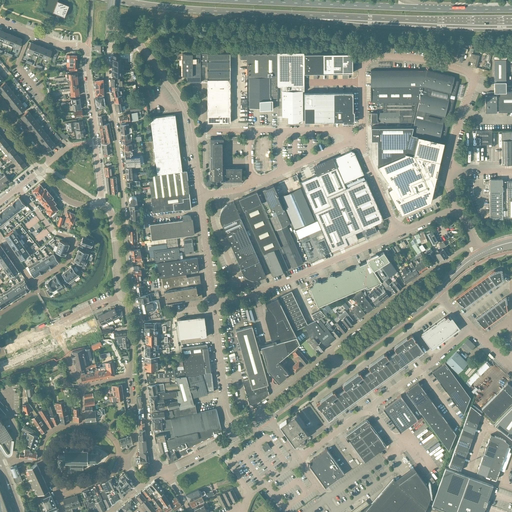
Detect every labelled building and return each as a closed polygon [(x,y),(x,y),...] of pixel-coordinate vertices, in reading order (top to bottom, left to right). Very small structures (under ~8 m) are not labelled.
[(57,0),(53,12),(65,17),(69,5),(57,0)] [(8,43),(11,35),(6,33),(3,41),(8,43)] [(13,45),(16,37),(11,35),(8,43),(13,45)] [(22,39),(16,37),(13,45),(18,47),(22,39)] [(33,53),(36,44),(31,42),(27,51),(33,53)] [(38,55),(41,46),(36,44),(33,53),(38,55)] [(43,57),(46,48),(41,46),(38,55),(43,57)] [(463,62),(466,48),(463,47),(462,50),(459,49),(457,54),(460,55),(459,61),(463,62)] [(51,51),(46,48),(43,57),(48,59),(51,51)] [(302,122),(302,91),(304,91),(304,85),(304,73),(353,72),(352,53),(304,53),(304,52),(277,52),(277,85),(282,85),(282,116),(288,116),(288,122),(302,122)] [(480,53),(475,52),(475,54),(472,53),(470,61),(473,62),(472,67),(477,68),(480,53)] [(200,82),(200,68),(200,53),(182,54),(182,75),(187,75),(187,82),(200,82)] [(230,122),(230,83),(230,53),(207,53),(207,63),(207,66),(208,122),(230,122)] [(277,100),(277,53),(247,53),(247,100),(249,100),(249,108),(259,108),(259,110),(266,109),(266,110),(267,110),(267,109),(272,109),(272,100),(277,100)] [(113,59),(111,59),(111,65),(121,65),(121,59),(119,59),(119,55),(113,55),(113,59)] [(511,91),(506,92),(506,89),(506,59),(494,59),(494,89),(494,92),(487,92),(487,95),(485,95),(485,112),(511,111),(511,91)] [(77,70),(77,62),(69,62),(66,62),(67,70),(70,70),(70,71),(73,71),(73,70),(77,70)] [(454,76),(427,70),(371,70),(371,102),(383,102),(417,102),(412,122),(411,126),(413,126),(411,134),(439,140),(444,141),(448,123),(443,122),(444,118),(449,119),(454,100),(449,98),(450,94),(455,96),(459,81),(454,80),(454,76)] [(122,85),(122,80),(120,80),(120,78),(111,79),(112,87),(120,86),(121,86),(122,85)] [(103,87),(103,79),(93,80),(94,87),(103,87)] [(0,85),(0,90),(1,92),(8,86),(5,82),(0,85)] [(5,96),(12,91),(8,86),(1,92),(5,96)] [(8,101),(15,95),(12,91),(5,96),(8,101)] [(353,111),(353,92),(304,92),(305,122),(343,121),(343,122),(354,122),(354,111),(353,111)] [(11,105),(19,99),(15,95),(8,101),(11,105)] [(105,106),(104,96),(95,97),(97,107),(105,106)] [(15,109),(22,103),(19,99),(11,105),(15,109)] [(122,111),(121,102),(122,102),(122,101),(125,101),(125,100),(114,103),(116,113),(122,111)] [(412,122),(417,102),(383,102),(383,112),(371,112),(371,123),(399,122),(412,122)] [(25,108),(22,103),(15,109),(18,113),(25,108)] [(24,121),(32,115),(28,111),(21,117),(24,121)] [(138,120),(137,112),(135,113),(135,112),(127,113),(127,116),(118,117),(119,122),(131,120),(132,121),(138,120)] [(35,119),(32,115),(24,121),(28,125),(35,119)] [(106,123),(105,115),(98,115),(99,124),(104,124),(106,123)] [(182,171),(179,143),(175,115),(150,118),(157,174),(182,171)] [(31,129),(38,124),(35,119),(28,125),(31,129)] [(83,129),(82,121),(66,123),(67,131),(74,130),(83,129)] [(109,123),(106,123),(104,124),(106,133),(107,142),(113,141),(109,123)] [(35,134),(42,128),(38,124),(31,129),(35,134)] [(129,133),(128,125),(126,125),(126,124),(120,125),(121,134),(129,133)] [(413,126),(411,126),(371,127),(371,140),(377,140),(377,165),(406,153),(407,153),(411,134),(413,126)] [(38,138),(45,132),(42,128),(35,134),(38,138)] [(85,134),(85,132),(84,132),(84,129),(83,129),(74,130),(75,137),(77,136),(78,137),(80,137),(81,136),(85,135),(85,134)] [(492,144),(492,130),(476,130),(476,144),(492,144)] [(48,136),(45,132),(38,138),(41,142),(48,136)] [(511,164),(511,132),(502,132),(502,165),(511,164)] [(377,165),(392,186),(388,189),(397,208),(400,214),(430,201),(432,192),(433,187),(436,187),(437,183),(437,180),(438,177),(436,176),(444,141),(439,140),(411,134),(407,153),(406,153),(377,165)] [(45,146),(52,140),(48,136),(41,142),(45,146)] [(0,146),(2,149),(10,142),(8,141),(7,142),(5,139),(0,143),(0,146)] [(242,180),(242,167),(224,168),(223,139),(210,139),(211,172),(212,172),(212,174),(211,174),(211,176),(212,176),(212,180),(211,180),(211,181),(242,180)] [(48,151),(55,145),(52,141),(52,140),(45,146),(48,151)] [(12,148),(10,145),(11,144),(10,142),(2,149),(5,153),(12,148)] [(112,152),(112,147),(102,149),(103,154),(109,153),(110,156),(113,156),(112,152)] [(8,158),(15,152),(12,148),(5,153),(7,155),(6,156),(8,158)] [(140,165),(139,156),(131,157),(130,155),(131,155),(131,150),(124,151),(126,166),(140,165)] [(317,174),(301,182),(331,251),(338,248),(348,243),(350,243),(355,241),(352,234),(363,229),(374,224),(382,221),(383,220),(381,215),(380,212),(369,187),(368,184),(366,179),(357,183),(354,178),(364,174),(355,154),(354,152),(351,151),(349,152),(345,153),(340,156),(333,158),(315,166),(318,174),(317,174)] [(12,162),(19,156),(15,152),(8,158),(9,160),(10,159),(12,162)] [(15,167),(22,160),(19,156),(12,162),(14,164),(13,165),(15,167)] [(19,170),(26,165),(22,160),(15,167),(16,169),(17,168),(19,170)] [(113,176),(112,166),(104,167),(105,176),(113,176)] [(189,192),(188,179),(186,171),(152,175),(153,180),(149,180),(151,197),(152,212),(183,208),(184,209),(191,208),(189,192)] [(10,181),(4,174),(2,176),(1,175),(0,175),(0,177),(5,184),(10,181)] [(503,219),(502,179),(489,179),(489,186),(488,186),(488,189),(489,189),(490,219),(503,219)] [(44,189),(40,184),(32,190),(36,195),(44,189)] [(267,199),(261,201),(273,230),(290,223),(279,197),(273,184),(262,189),(267,199)] [(40,200),(49,192),(45,188),(44,189),(36,195),(40,200)] [(302,188),(279,197),(290,223),(293,229),(295,228),(306,223),(316,219),(302,188)] [(261,201),(257,191),(239,199),(272,276),(290,268),(273,230),(261,201)] [(53,197),(49,192),(40,200),(43,205),(44,204),(52,198),(53,197)] [(129,206),(134,206),(134,209),(138,209),(137,204),(136,202),(136,201),(136,199),(136,198),(135,197),(133,196),(132,196),(131,197),(130,198),(129,199),(129,200),(129,202),(130,203),(129,203),(129,206)] [(25,205),(19,197),(14,200),(21,208),(25,205)] [(52,198),(44,204),(47,209),(53,204),(55,202),(52,198)] [(21,208),(14,200),(10,204),(16,212),(21,208)] [(259,260),(240,218),(241,218),(240,216),(233,201),(226,204),(227,205),(225,206),(223,208),(221,210),(220,212),(222,213),(221,215),(221,217),(220,219),(221,222),(221,224),(222,226),(240,267),(240,268),(241,269),(242,271),(244,273),(246,275),(248,276),(249,276),(249,278),(251,279),(254,279),(256,279),(258,278),(259,279),(266,276),(259,261),(260,261),(259,260)] [(10,204),(5,208),(13,217),(18,214),(10,204)] [(57,209),(53,204),(47,209),(46,211),(49,215),(57,209)] [(141,219),(140,209),(138,209),(134,209),(134,206),(129,206),(129,207),(130,219),(141,219)] [(5,208),(1,211),(9,221),(13,217),(5,208)] [(1,211),(0,211),(0,219),(4,224),(5,224),(4,224),(8,221),(9,221),(1,211)] [(73,223),(75,217),(77,218),(78,214),(68,211),(67,211),(66,211),(65,215),(67,216),(65,221),(70,222),(68,228),(67,231),(70,232),(71,229),(73,223)] [(194,234),(192,219),(191,219),(191,216),(189,215),(182,216),(183,220),(150,224),(152,239),(194,234)] [(374,224),(363,229),(366,236),(369,234),(371,235),(371,233),(377,231),(376,229),(374,224)] [(303,263),(287,226),(276,230),(292,268),(303,263)] [(129,231),(130,243),(131,243),(135,242),(138,242),(138,230),(137,227),(131,227),(131,231),(129,231)] [(13,230),(4,236),(8,241),(16,235),(13,230)] [(415,238),(410,242),(412,245),(417,254),(421,251),(416,243),(422,241),(423,243),(427,242),(426,240),(425,235),(423,231),(417,234),(416,234),(414,235),(415,238)] [(432,231),(426,234),(432,245),(438,242),(432,231)] [(18,234),(8,241),(11,246),(20,240),(21,239),(18,234)] [(94,240),(83,236),(80,243),(91,247),(94,240)] [(194,252),(192,238),(183,239),(184,247),(184,249),(185,253),(194,252)] [(330,251),(324,238),(318,241),(323,254),(324,254),(329,251),(329,252),(330,251)] [(178,246),(177,239),(166,240),(167,248),(178,246)] [(23,245),(20,240),(11,246),(14,250),(23,245)] [(67,249),(69,244),(59,240),(57,246),(67,249)] [(18,255),(26,249),(23,245),(14,250),(18,255)] [(65,255),(67,249),(57,246),(55,252),(65,255)] [(180,259),(179,250),(184,249),(184,247),(178,248),(178,247),(153,250),(154,262),(180,259)] [(426,251),(424,252),(426,255),(427,254),(431,259),(432,260),(433,259),(436,263),(439,261),(432,251),(431,251),(430,248),(426,251)] [(29,254),(26,249),(18,255),(21,260),(29,254)] [(79,249),(76,255),(88,259),(90,253),(79,249)] [(437,249),(434,251),(440,260),(443,257),(444,258),(447,256),(442,249),(438,251),(437,249)] [(397,271),(383,251),(376,256),(375,256),(371,258),(371,257),(367,260),(366,260),(367,262),(381,282),(397,271)] [(0,261),(1,263),(9,258),(6,253),(0,257),(0,261)] [(59,262),(54,253),(48,256),(54,265),(59,262)] [(142,259),(141,254),(131,255),(132,263),(138,262),(138,260),(142,259)] [(47,255),(43,258),(44,259),(49,268),(54,265),(47,255)] [(76,255),(74,260),(77,262),(76,264),(82,267),(83,264),(86,265),(88,259),(76,255)] [(199,271),(197,257),(157,264),(159,277),(162,277),(186,273),(199,271)] [(12,262),(9,258),(1,263),(4,267),(2,269),(12,262)] [(423,260),(419,262),(424,270),(428,268),(425,263),(427,262),(424,258),(422,259),(423,260)] [(49,268),(44,259),(39,262),(44,271),(49,268)] [(37,260),(33,263),(39,274),(44,271),(37,260)] [(15,267),(12,262),(2,269),(5,273),(15,267)] [(376,284),(381,282),(367,262),(359,265),(359,264),(359,266),(358,266),(357,266),(357,265),(355,266),(355,268),(349,270),(349,269),(348,269),(347,270),(346,270),(346,271),(345,271),(344,272),(343,272),(342,272),(341,272),(341,274),(335,276),(334,275),(333,276),(332,276),(332,277),(331,277),(330,277),(331,278),(330,278),(329,278),(328,278),(327,278),(326,278),(327,280),(321,282),(320,281),(319,282),(318,282),(318,283),(317,283),(317,284),(316,283),(316,284),(315,284),(314,284),(312,284),(313,286),(309,287),(318,306),(366,285),(368,288),(373,285),(376,284)] [(417,265),(415,266),(417,269),(420,273),(424,270),(419,262),(416,264),(417,265)] [(32,263),(27,266),(34,277),(39,274),(33,263),(32,263)] [(412,264),(410,265),(413,270),(411,271),(414,277),(419,274),(417,271),(412,264)] [(71,266),(66,270),(74,280),(79,276),(71,266)] [(18,271),(15,267),(5,273),(6,274),(6,273),(9,278),(14,274),(18,271)] [(404,267),(402,269),(410,280),(414,277),(411,271),(409,269),(407,271),(404,267)] [(140,275),(144,274),(144,269),(133,270),(135,280),(141,279),(140,275)] [(403,273),(400,275),(406,283),(410,280),(402,269),(401,270),(403,273)] [(494,269),(454,298),(456,300),(461,304),(464,306),(502,279),(500,269),(495,270),(494,269)] [(66,270),(61,273),(69,283),(74,280),(66,270)] [(201,290),(201,285),(200,285),(200,282),(200,278),(199,274),(199,275),(186,277),(186,273),(162,277),(166,304),(173,303),(173,301),(175,301),(175,302),(189,300),(189,299),(191,298),(191,300),(202,298),(202,294),(201,290)] [(56,275),(50,279),(57,289),(62,286),(56,275)] [(23,279),(19,282),(25,292),(30,289),(23,279)] [(50,279),(45,282),(49,288),(46,290),(49,295),(52,293),(52,292),(57,289),(50,279)] [(401,287),(395,279),(390,283),(387,279),(382,283),(391,295),(401,287)] [(25,292),(19,282),(18,282),(20,284),(16,287),(14,285),(21,295),(25,292)] [(389,295),(382,287),(383,287),(381,284),(378,286),(383,292),(381,294),(385,299),(389,295)] [(21,295),(14,285),(10,288),(16,298),(21,295)] [(16,298),(10,288),(9,288),(10,288),(6,291),(5,291),(11,301),(16,298)] [(373,308),(364,296),(366,295),(364,289),(362,289),(354,296),(367,313),(373,308)] [(373,289),(371,291),(373,293),(381,302),(385,299),(381,294),(378,296),(375,291),(373,289)] [(282,300),(293,294),(291,290),(280,296),(282,300)] [(11,301),(5,291),(0,294),(7,304),(11,301)] [(368,294),(368,295),(369,298),(372,295),(375,298),(373,300),(377,306),(381,302),(373,293),(371,291),(368,294)] [(148,300),(147,294),(139,296),(140,303),(149,301),(152,301),(151,299),(148,300)] [(284,303),(295,298),(293,294),(282,300),(284,303)] [(277,297),(265,303),(267,306),(268,306),(268,308),(267,308),(268,308),(265,309),(265,317),(271,340),(272,339),(273,342),(260,345),(267,367),(274,376),(273,377),(273,378),(273,379),(273,380),(274,381),(275,382),(276,382),(277,382),(278,381),(279,382),(287,375),(286,374),(289,372),(278,360),(288,352),(299,343),(277,297)] [(507,311),(505,297),(476,318),(478,321),(484,327),(507,311)] [(286,307),(297,302),(295,298),(284,303),(286,307)] [(152,301),(149,301),(140,303),(142,312),(149,311),(160,308),(159,299),(152,301)] [(287,311),(298,305),(297,302),(286,307),(287,311)] [(365,314),(358,304),(349,311),(352,315),(354,312),(359,319),(365,314)] [(289,314),(300,309),(298,305),(287,311),(289,314)] [(122,315),(121,310),(121,309),(118,310),(115,311),(114,308),(108,311),(113,320),(113,321),(119,318),(118,317),(122,315)] [(291,318),(302,313),(300,309),(289,314),(291,318)] [(113,320),(108,311),(103,313),(107,323),(113,320)] [(345,311),(338,316),(340,319),(347,328),(353,324),(351,322),(352,320),(345,311)] [(325,315),(322,312),(313,317),(314,320),(319,318),(325,315)] [(107,323),(103,313),(97,316),(99,318),(96,320),(99,326),(102,325),(107,323)] [(293,322),(304,316),(302,313),(291,318),(293,322)] [(204,316),(176,319),(179,338),(200,336),(200,337),(207,336),(204,316)] [(294,325),(305,320),(304,316),(293,322),(294,325)] [(422,333),(421,334),(431,348),(458,328),(452,319),(449,316),(448,316),(445,317),(444,317),(437,322),(435,324),(435,323),(431,327),(427,330),(427,329),(422,333)] [(314,320),(307,324),(304,325),(311,339),(316,334),(326,346),(335,338),(327,328),(327,329),(319,318),(314,320)] [(340,319),(336,323),(343,332),(347,328),(340,319)] [(296,329),(304,325),(307,324),(305,320),(294,325),(296,329)] [(341,333),(336,327),(333,329),(330,326),(331,325),(328,322),(325,324),(336,337),(341,333)] [(268,384),(252,325),(235,330),(249,378),(242,380),(249,404),(253,406),(269,395),(266,384),(268,384)] [(333,416),(418,354),(418,355),(423,352),(414,339),(414,338),(412,335),(411,335),(407,338),(406,337),(394,346),(394,347),(393,347),(396,352),(388,357),(385,353),(384,354),(368,365),(369,365),(368,366),(371,370),(362,376),(359,372),(358,373),(358,372),(343,383),(343,384),(342,385),(345,389),(337,395),(334,391),(333,392),(332,391),(320,400),(320,401),(316,404),(317,404),(316,405),(318,408),(319,408),(329,421),(329,420),(333,417),(333,416)] [(121,337),(117,338),(117,344),(122,343),(123,348),(128,347),(127,337),(121,337)] [(325,347),(321,341),(318,344),(313,338),(309,341),(315,349),(318,347),(321,351),(325,347)] [(467,352),(474,345),(468,339),(461,346),(467,352)] [(211,372),(208,347),(207,347),(207,344),(181,347),(182,357),(184,357),(186,375),(202,373),(211,372)] [(309,361),(298,348),(292,352),(295,356),(294,357),(297,361),(299,360),(302,365),(303,364),(304,365),(309,361)] [(72,353),(71,353),(72,358),(73,358),(76,369),(83,367),(83,366),(88,365),(87,361),(92,360),(89,349),(85,350),(85,349),(72,352),(72,353)] [(467,362),(456,351),(446,361),(457,372),(467,362)] [(303,365),(302,365),(299,360),(297,361),(291,367),(295,372),(303,365)] [(105,370),(104,371),(106,378),(114,375),(112,361),(105,362),(106,366),(106,367),(106,368),(105,369),(105,370)] [(162,367),(162,365),(160,365),(160,364),(157,364),(157,361),(144,362),(144,370),(157,370),(157,367),(162,367)] [(185,375),(182,361),(176,362),(179,376),(185,375)] [(470,397),(460,383),(445,363),(445,362),(432,372),(435,376),(440,382),(439,382),(445,390),(446,390),(447,392),(450,397),(456,405),(463,414),(470,397)] [(156,384),(148,386),(149,395),(150,403),(163,401),(163,397),(162,393),(180,390),(177,377),(175,377),(174,370),(165,370),(165,373),(155,373),(156,378),(169,377),(174,377),(175,383),(163,385),(163,383),(156,384)] [(198,397),(207,394),(207,392),(214,391),(211,372),(202,373),(202,374),(178,377),(180,390),(162,393),(163,397),(176,395),(177,400),(168,403),(167,404),(168,409),(173,408),(175,417),(188,414),(197,412),(195,403),(194,403),(192,398),(198,396),(198,397)] [(447,421),(443,416),(442,415),(436,407),(431,400),(432,400),(426,392),(421,386),(418,382),(405,391),(448,450),(455,433),(453,430),(453,429),(447,421)] [(493,420),(511,401),(511,388),(511,387),(507,382),(481,408),(493,420)] [(123,394),(121,384),(112,386),(113,395),(113,396),(123,394)] [(123,399),(123,394),(113,396),(113,395),(109,396),(109,399),(103,401),(103,403),(110,402),(123,399)] [(418,419),(400,395),(401,395),(400,394),(385,406),(384,410),(400,432),(401,432),(400,431),(418,419)] [(95,405),(94,398),(84,399),(85,406),(95,405)] [(69,422),(65,401),(55,403),(57,413),(58,412),(60,424),(69,422)] [(164,407),(163,401),(150,403),(151,409),(164,407)] [(54,415),(52,411),(50,404),(43,406),(44,408),(54,424),(56,423),(57,424),(59,423),(59,422),(57,414),(54,415)] [(460,470),(472,437),(481,414),(470,406),(448,466),(460,470)] [(511,406),(494,424),(511,438),(511,406)] [(104,414),(104,409),(102,409),(102,407),(101,408),(101,409),(99,409),(98,410),(92,411),(92,407),(85,407),(86,421),(96,420),(96,416),(99,416),(100,415),(100,414),(104,414)] [(54,424),(44,408),(39,411),(40,414),(49,427),(54,425),(54,424)] [(186,449),(215,435),(214,433),(215,432),(215,433),(216,434),(217,434),(218,434),(219,433),(220,432),(220,431),(221,431),(215,408),(177,418),(164,419),(161,420),(162,430),(153,430),(154,434),(173,431),(174,437),(157,441),(160,453),(164,452),(177,446),(177,447),(174,449),(177,458),(188,453),(186,449)] [(79,416),(79,409),(74,409),(74,416),(73,416),(73,421),(82,421),(81,416),(79,416)] [(308,433),(303,426),(305,425),(296,413),(286,420),(286,419),(279,424),(294,444),(300,439),(308,433)] [(47,429),(37,415),(32,418),(42,434),(47,429)] [(3,422),(0,418),(0,442),(6,452),(7,452),(7,453),(8,453),(9,453),(10,452),(10,451),(12,440),(11,440),(12,440),(12,439),(12,438),(8,430),(3,423),(3,422)] [(162,430),(161,420),(159,420),(159,418),(155,419),(151,419),(152,431),(153,430),(162,430)] [(383,441),(376,432),(375,432),(369,424),(371,423),(369,421),(367,422),(365,420),(356,427),(357,427),(355,428),(346,434),(348,436),(346,438),(348,440),(349,439),(365,461),(385,446),(382,442),(383,441)] [(38,436),(32,434),(33,431),(23,426),(22,428),(23,430),(28,433),(26,439),(23,438),(20,445),(25,447),(26,444),(35,447),(38,436)] [(174,437),(173,431),(154,434),(155,440),(156,441),(157,441),(174,437)] [(496,479),(506,451),(509,444),(502,438),(490,434),(476,472),(496,479)] [(132,444),(130,436),(120,439),(122,447),(132,444)] [(147,450),(146,439),(142,439),(142,440),(142,439),(138,440),(139,451),(144,450),(147,450)] [(100,458),(100,454),(101,453),(100,453),(97,451),(97,449),(96,449),(96,451),(92,451),(92,450),(92,451),(88,451),(88,450),(88,449),(87,449),(87,447),(83,447),(83,444),(84,443),(83,442),(82,443),(77,443),(77,442),(76,442),(76,443),(71,443),(70,442),(69,443),(70,444),(70,448),(70,449),(66,449),(66,448),(65,448),(65,449),(63,449),(63,450),(59,450),(59,451),(58,451),(58,452),(57,452),(57,454),(58,454),(59,455),(59,457),(58,457),(58,458),(57,458),(57,459),(58,459),(58,460),(60,460),(60,462),(62,462),(66,462),(66,464),(66,465),(70,465),(70,469),(83,469),(83,465),(87,465),(93,465),(93,464),(97,464),(97,462),(97,461),(100,458),(101,459),(101,458),(100,458)] [(177,458),(174,449),(177,447),(177,446),(164,452),(169,462),(177,458)] [(344,473),(327,448),(311,459),(312,460),(309,461),(307,461),(307,464),(309,464),(310,466),(325,487),(326,487),(325,486),(344,473)] [(36,459),(37,452),(29,451),(30,449),(25,449),(24,455),(20,454),(19,458),(28,459),(28,458),(36,459)] [(149,463),(147,450),(144,450),(139,451),(138,451),(138,456),(139,456),(140,458),(135,458),(136,463),(149,463)] [(46,483),(42,475),(41,475),(40,472),(37,464),(27,468),(32,479),(28,480),(33,489),(34,489),(37,495),(49,490),(46,483)] [(22,480),(19,474),(16,465),(13,466),(12,466),(11,466),(10,467),(10,468),(10,469),(11,470),(11,471),(16,482),(22,480)] [(424,511),(432,492),(413,467),(416,471),(398,483),(393,478),(371,503),(359,511),(424,511)] [(449,511),(482,511),(493,485),(445,468),(431,506),(449,511)] [(129,478),(124,473),(123,475),(122,474),(119,476),(120,477),(119,477),(124,482),(129,478)] [(127,492),(133,486),(133,484),(129,478),(124,482),(119,477),(116,480),(113,476),(111,478),(120,497),(127,492)] [(101,483),(104,488),(105,491),(112,504),(120,497),(111,478),(101,483)] [(151,483),(150,483),(151,484),(153,488),(153,489),(153,490),(158,496),(163,493),(164,492),(163,491),(155,481),(154,480),(151,483)] [(153,490),(153,489),(153,488),(151,484),(149,484),(146,487),(156,498),(158,497),(153,490)] [(102,499),(96,485),(82,491),(85,500),(84,500),(86,504),(88,507),(95,504),(99,511),(100,511),(104,509),(105,509),(105,508),(106,509),(103,503),(102,499)] [(160,511),(164,508),(157,500),(156,498),(146,487),(142,491),(149,500),(151,498),(158,507),(155,510),(157,511),(160,511)] [(8,511),(6,506),(4,501),(2,494),(0,489),(0,511),(8,511)] [(201,495),(205,493),(204,491),(199,493),(198,489),(186,495),(189,501),(201,495)] [(238,500),(233,489),(217,495),(223,507),(238,500)] [(112,504),(105,491),(101,492),(104,498),(103,499),(104,502),(103,503),(106,509),(112,504)] [(157,511),(155,510),(140,492),(140,491),(136,495),(136,497),(148,511),(157,511)] [(56,505),(50,493),(41,498),(40,496),(37,498),(38,502),(42,500),(46,509),(47,511),(57,508),(55,505),(56,505)] [(174,506),(170,500),(169,501),(163,493),(158,496),(164,504),(162,506),(166,511),(172,507),(173,506),(174,506)] [(74,508),(81,506),(77,495),(63,499),(65,506),(64,506),(65,510),(65,511),(72,511),(73,511),(74,511),(74,510),(74,508)] [(202,502),(204,501),(201,495),(189,501),(192,507),(194,506),(202,502)] [(179,502),(176,497),(170,500),(174,506),(179,502)] [(130,508),(135,504),(131,499),(121,507),(125,511),(131,511),(132,511),(130,508)] [(195,509),(194,510),(194,511),(198,511),(203,510),(205,509),(209,506),(206,500),(204,501),(202,502),(194,506),(195,509)] [(174,510),(181,505),(179,502),(174,506),(173,506),(172,507),(174,510)]
